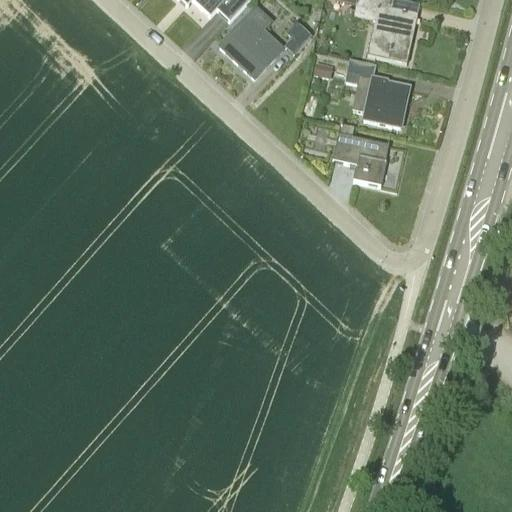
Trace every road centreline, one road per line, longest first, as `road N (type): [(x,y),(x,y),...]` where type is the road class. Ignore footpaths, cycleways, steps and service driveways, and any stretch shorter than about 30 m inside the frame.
road 1 (primary): [(381,511),(511,97)]
road 2 (residential): [(416,257),(396,263),(379,254),(105,0)]
road 3 (track): [(405,262),(379,305),(305,511)]
road 4 (residential): [(416,257),(492,0)]
